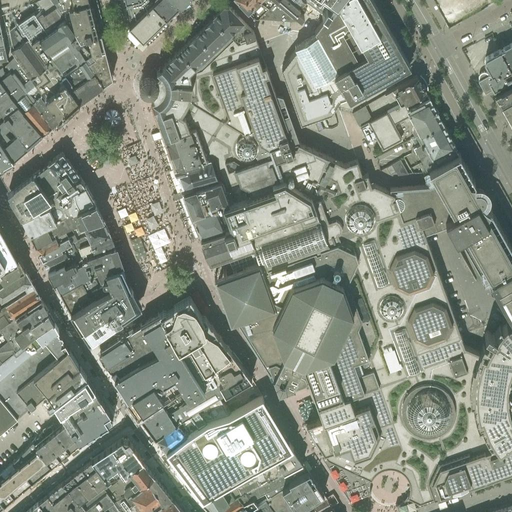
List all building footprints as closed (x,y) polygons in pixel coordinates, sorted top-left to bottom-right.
[(53,0),(38,0),(36,1),(41,7),(19,23),(29,36),(50,67),(54,64),(56,67),(79,100),(103,83),(89,63),(90,63),(78,43),(82,41),(80,38),(63,14),(60,9),(53,0)] [(53,0),(60,9),(93,0),(92,0),(53,0)] [(60,9),(63,14),(80,38),(88,36),(101,33),(93,0),(60,9)] [(126,0),(125,0),(126,0),(130,16),(133,21),(144,10),(142,4),(147,0),(126,0)] [(133,21),(128,25),(142,40),(160,23),(153,15),(159,10),(152,2),(149,0),(147,0),(142,4),(144,10),(133,21)] [(173,0),(154,0),(152,2),(159,10),(166,17),(178,5),(173,0)] [(236,0),(253,18),(283,20),(262,2),(261,2),(258,0),(236,0)] [(297,21),(299,19),(276,0),(258,0),(261,2),(262,2),(283,20),(297,21)] [(276,0),(299,19),(300,20),(304,16),(297,10),(300,7),(291,0),(276,0)] [(337,0),(326,15),(326,16),(314,31),(316,34),(307,39),(294,46),(296,49),(289,57),(290,58),(282,68),(281,68),(282,69),(287,82),(287,83),(292,97),(292,98),(293,98),(296,109),(300,122),(331,111),(339,98),(346,96),(349,100),(398,73),(397,71),(399,70),(399,71),(400,71),(403,69),(406,68),(409,66),(410,66),(410,65),(399,46),(396,42),(386,24),(373,0),(337,0)] [(337,0),(305,0),(306,0),(326,15),(337,0)] [(224,5),(212,16),(238,42),(255,36),(253,31),(228,5),(224,5)] [(159,10),(153,15),(160,23),(166,17),(159,10)] [(511,246),(511,247),(509,242),(508,241),(506,237),(505,236),(505,235),(506,235),(505,234),(504,234),(504,233),(501,229),(502,229),(501,228),(499,226),(498,223),(498,222),(497,222),(496,219),(495,217),(493,213),(492,213),(491,211),(491,210),(491,209),(489,208),(484,205),(480,201),(483,199),(483,198),(484,198),(484,197),(485,197),(485,196),(485,195),(485,194),(485,193),(485,192),(485,191),(484,190),(484,189),(483,189),(483,188),(482,188),(482,187),(481,187),(480,187),(480,186),(479,186),(478,186),(477,186),(474,187),(473,181),(474,181),(474,179),(473,178),(470,173),(470,172),(469,172),(466,167),(467,167),(467,166),(465,163),(463,159),(461,156),(460,154),(459,155),(458,154),(429,170),(433,176),(436,182),(432,184),(389,188),(390,191),(385,189),(384,188),(383,188),(375,184),(376,184),(374,183),(373,183),(371,184),(368,175),(367,173),(364,174),(361,175),(360,171),(361,171),(361,170),(357,159),(344,164),(342,163),(342,162),(340,161),(340,162),(328,156),(326,155),(314,149),(312,148),(311,148),(300,143),(299,143),(300,142),(298,141),(298,142),(297,141),(299,140),(282,95),(275,93),(255,36),(238,42),(212,16),(176,52),(175,52),(174,53),(175,53),(170,57),(169,58),(169,59),(166,62),(165,61),(164,63),(158,70),(157,69),(156,70),(159,74),(155,78),(153,76),(150,75),(150,77),(149,76),(149,75),(147,75),(146,75),(145,76),(143,77),(144,78),(143,78),(142,78),(141,79),(140,80),(139,81),(139,82),(140,83),(140,84),(139,84),(139,85),(139,87),(139,88),(140,90),(141,89),(142,90),(141,91),(142,92),(143,93),(145,93),(146,94),(146,93),(148,93),(147,94),(150,94),(152,93),(154,99),(151,100),(164,137),(194,127),(206,160),(214,157),(214,158),(215,158),(219,169),(218,169),(221,176),(220,176),(220,178),(225,190),(229,202),(267,189),(274,209),(226,224),(227,226),(200,235),(201,235),(201,236),(200,236),(200,237),(201,237),(202,240),(201,240),(201,242),(202,242),(204,247),(203,247),(204,249),(206,255),(207,257),(207,256),(208,259),(209,261),(211,260),(216,258),(218,257),(224,255),(225,255),(225,254),(231,252),(231,253),(233,252),(232,251),(238,249),(238,250),(240,250),(240,249),(242,248),(245,247),(246,248),(247,247),(247,246),(253,244),(253,245),(254,245),(256,251),(258,258),(257,258),(257,259),(246,263),(245,262),(244,263),(243,263),(242,263),(235,266),(234,266),(233,266),(232,267),(226,269),(224,270),(222,270),(216,273),(215,273),(213,274),(214,275),(214,276),(216,283),(217,284),(217,285),(218,286),(220,293),(220,294),(221,295),(221,296),(223,302),(224,304),(229,318),(230,318),(230,319),(231,319),(237,317),(239,320),(238,320),(254,346),(260,356),(269,370),(270,369),(270,368),(271,368),(275,381),(277,386),(283,384),(307,376),(309,381),(311,388),(312,388),(312,390),(317,402),(317,404),(322,417),(306,423),(323,450),(320,452),(319,453),(319,454),(320,454),(323,459),(324,461),(328,466),(327,466),(328,468),(329,467),(332,472),(331,473),(332,474),(333,474),(336,479),(335,479),(336,481),(337,480),(340,485),(339,486),(340,487),(341,487),(344,492),(343,492),(344,494),(345,494),(348,499),(349,501),(350,500),(350,499),(355,497),(355,498),(357,498),(357,497),(362,495),(362,496),(364,495),(364,494),(369,493),(371,493),(370,491),(369,491),(368,485),(369,485),(369,483),(368,483),(370,477),(371,478),(371,476),(371,475),(374,470),(375,471),(376,470),(376,469),(381,466),(382,467),(383,466),(383,465),(389,464),(389,465),(391,465),(391,464),(392,464),(391,464),(394,458),(395,459),(395,458),(396,458),(395,458),(395,459),(395,460),(395,461),(395,462),(395,463),(396,463),(396,464),(397,465),(398,466),(399,466),(400,466),(401,466),(402,466),(403,466),(404,466),(404,465),(405,465),(405,464),(406,464),(406,463),(407,463),(406,464),(407,465),(404,470),(404,471),(403,471),(404,473),(405,472),(408,477),(408,478),(408,479),(409,479),(410,485),(409,485),(409,487),(410,487),(408,493),(407,493),(407,495),(408,495),(404,500),(403,499),(402,501),(397,505),(397,504),(395,504),(396,506),(398,511),(397,511),(399,511),(400,511),(405,510),(405,511),(407,510),(407,509),(412,507),(413,508),(414,507),(420,504),(420,505),(422,505),(421,504),(427,502),(427,503),(429,502),(429,501),(434,499),(435,500),(436,500),(436,499),(442,497),(442,498),(444,497),(443,496),(449,494),(449,495),(451,494),(451,493),(450,493),(449,490),(464,484),(470,482),(472,482),(477,480),(479,479),(484,477),(486,477),(492,475),(494,474),(499,472),(501,471),(507,469),(508,469),(510,468),(511,467),(511,395),(511,396),(509,396),(508,396),(507,396),(506,396),(506,393),(506,387),(507,387),(507,385),(506,385),(507,376),(508,377),(508,375),(510,366),(511,366),(511,246)] [(11,50),(15,56),(15,57),(22,66),(31,78),(60,117),(59,115),(63,112),(64,113),(65,113),(67,112),(68,111),(69,111),(71,110),(72,108),(73,107),(74,105),(74,104),(73,102),(77,99),(78,100),(79,100),(56,67),(54,64),(50,67),(29,36),(19,23),(10,29),(14,48),(11,50)] [(101,33),(88,36),(90,44),(103,40),(101,33)] [(89,63),(103,83),(112,76),(105,48),(92,51),(90,44),(88,36),(80,38),(82,41),(78,43),(90,63),(89,63)] [(92,51),(105,48),(103,40),(90,44),(92,51)] [(511,43),(511,42),(499,49),(511,72),(511,43)] [(511,77),(511,72),(499,49),(485,57),(484,61),(490,73),(488,74),(487,73),(487,72),(486,72),(485,72),(484,71),(483,72),(481,72),(480,73),(479,73),(479,74),(478,75),(478,76),(478,77),(478,78),(478,79),(479,79),(477,80),(485,93),(486,92),(511,77)] [(21,86),(51,125),(60,117),(31,78),(22,66),(15,57),(15,56),(6,65),(11,71),(21,86)] [(11,71),(0,79),(43,133),(51,125),(21,86),(11,71)] [(392,89),(400,104),(425,91),(424,89),(426,88),(422,83),(421,83),(417,75),(392,89)] [(0,112),(10,127),(28,146),(43,133),(0,79),(0,112)] [(499,97),(511,89),(511,81),(494,91),(496,95),(498,97),(499,97)] [(511,89),(499,97),(498,98),(507,114),(511,121),(511,89)] [(419,133),(420,134),(442,122),(441,121),(440,119),(439,118),(440,118),(439,116),(438,116),(437,114),(437,113),(437,112),(434,107),(432,104),(432,103),(431,103),(430,100),(430,99),(429,97),(428,97),(425,91),(400,104),(372,119),(360,125),(368,142),(376,138),(383,149),(402,139),(394,124),(410,115),(415,125),(414,125),(414,126),(413,126),(413,127),(413,128),(413,129),(413,130),(413,131),(414,132),(415,132),(415,133),(416,133),(417,133),(418,133),(419,133)] [(372,119),(365,106),(352,113),(359,126),(360,125),(372,119)] [(0,138),(2,137),(16,156),(28,146),(10,127),(0,112),(0,138)] [(419,152),(449,135),(442,122),(420,134),(412,138),(416,145),(412,147),(412,150),(413,152),(416,153),(419,152)] [(175,169),(206,160),(194,127),(164,137),(175,168),(174,168),(175,169)] [(89,128),(81,135),(90,146),(88,148),(89,149),(92,146),(92,147),(93,147),(92,148),(92,147),(87,151),(89,153),(92,150),(94,152),(98,149),(96,146),(97,146),(98,145),(99,146),(99,145),(99,146),(103,151),(94,157),(102,168),(103,168),(102,166),(112,160),(105,150),(101,144),(100,143),(101,143),(105,142),(104,140),(99,141),(98,142),(99,141),(89,128)] [(428,169),(429,170),(458,154),(459,155),(460,154),(459,152),(458,152),(454,146),(455,145),(449,135),(419,152),(424,161),(421,163),(419,166),(422,172),(428,169)] [(2,137),(0,138),(0,145),(9,162),(13,159),(16,156),(2,137)] [(0,166),(9,162),(0,145),(0,166)] [(128,147),(137,188),(155,184),(151,167),(142,169),(140,157),(136,158),(133,146),(128,147)] [(72,191),(73,191),(85,184),(80,176),(68,160),(62,152),(58,155),(48,162),(60,177),(60,176),(67,185),(64,187),(67,192),(64,194),(68,199),(71,197),(72,191)] [(181,186),(183,190),(220,178),(220,176),(221,176),(218,169),(219,169),(215,158),(214,158),(214,157),(206,160),(175,169),(177,172),(176,172),(176,173),(177,173),(182,185),(181,186)] [(391,164),(395,171),(397,175),(408,174),(400,159),(391,164)] [(48,162),(33,173),(44,188),(44,189),(48,195),(49,194),(50,195),(64,187),(67,185),(60,176),(60,177),(48,162)] [(390,174),(395,171),(391,164),(386,167),(390,174)] [(13,189),(7,193),(11,198),(12,201),(20,215),(21,217),(22,217),(34,212),(33,209),(38,206),(39,209),(47,205),(54,201),(50,195),(49,194),(48,195),(44,189),(44,188),(33,173),(32,174),(29,177),(28,177),(13,188),(13,189)] [(183,190),(188,204),(225,190),(220,178),(183,190)] [(85,184),(73,191),(77,199),(90,194),(85,183),(85,184)] [(200,234),(200,235),(227,226),(226,224),(274,209),(267,189),(229,202),(221,205),(221,203),(192,214),(192,215),(196,223),(197,223),(198,226),(197,226),(200,234)] [(188,204),(192,214),(221,203),(221,205),(229,202),(225,190),(188,204)] [(52,222),(95,202),(90,194),(77,199),(73,191),(72,191),(71,197),(70,200),(58,207),(54,201),(47,205),(39,209),(38,206),(33,209),(34,212),(22,217),(29,233),(52,222)] [(155,214),(164,211),(160,200),(151,203),(155,214)] [(71,228),(102,217),(95,202),(52,222),(29,233),(35,245),(52,237),(65,231),(71,228)] [(147,217),(149,228),(158,227),(156,216),(147,217)] [(73,242),(76,247),(89,242),(89,241),(109,233),(102,217),(71,228),(65,231),(68,235),(72,242),(73,242)] [(0,265),(17,256),(17,254),(4,229),(0,222),(0,265)] [(35,245),(39,252),(59,242),(58,240),(68,235),(65,231),(52,237),(35,245)] [(81,258),(114,245),(109,233),(89,241),(89,242),(76,247),(81,258)] [(39,252),(42,259),(62,249),(61,247),(72,242),(68,235),(58,240),(59,242),(39,252)] [(62,249),(42,259),(47,269),(64,261),(65,263),(72,260),(73,260),(81,258),(76,247),(73,242),(72,242),(61,247),(62,249)] [(86,268),(117,256),(114,245),(81,258),(84,263),(86,268)] [(134,259),(148,254),(145,246),(131,251),(134,259)] [(25,270),(17,256),(0,265),(0,285),(25,270)] [(91,288),(108,281),(107,275),(105,270),(120,265),(121,265),(117,256),(86,268),(90,277),(86,279),(91,288)] [(64,261),(47,269),(48,270),(53,280),(53,281),(62,275),(64,279),(72,275),(70,271),(84,263),(81,258),(73,260),(72,260),(65,263),(64,261)] [(62,275),(53,281),(60,293),(86,279),(90,277),(86,268),(84,263),(70,271),(72,275),(64,279),(62,275)] [(85,303),(70,312),(75,320),(76,322),(81,329),(107,311),(115,323),(116,322),(116,323),(121,320),(124,317),(129,314),(127,310),(135,305),(136,305),(136,304),(137,304),(135,299),(133,295),(123,273),(121,268),(122,268),(121,265),(105,270),(107,275),(108,281),(111,288),(109,289),(107,290),(105,287),(103,288),(105,291),(92,298),(85,302),(85,303)] [(0,300),(31,281),(25,270),(0,285),(0,300)] [(86,279),(60,293),(61,296),(63,299),(66,305),(68,309),(70,311),(70,312),(85,303),(85,302),(92,298),(105,291),(103,288),(105,287),(107,290),(109,289),(111,288),(108,281),(91,288),(86,279)] [(0,326),(10,319),(13,317),(41,297),(35,286),(31,281),(0,300),(0,326)] [(204,390),(223,380),(220,375),(215,363),(232,351),(226,344),(225,344),(224,344),(219,334),(217,334),(212,325),(210,324),(204,315),(203,315),(202,315),(190,295),(188,295),(158,313),(171,335),(174,340),(196,377),(204,390)] [(0,343),(9,336),(48,309),(47,309),(41,298),(41,297),(13,317),(10,319),(0,326),(0,343)] [(0,361),(1,360),(3,359),(21,345),(54,320),(48,309),(9,336),(0,343),(0,361)] [(107,311),(81,329),(88,341),(115,323),(107,311)] [(175,375),(181,386),(189,398),(204,390),(196,377),(174,340),(171,335),(158,313),(140,323),(158,352),(114,378),(127,398),(160,377),(164,383),(175,375)] [(0,361),(0,376),(12,366),(58,327),(54,320),(21,345),(3,359),(1,360),(0,361)] [(158,352),(140,323),(133,328),(132,326),(128,329),(129,331),(123,334),(127,340),(128,340),(132,345),(133,344),(136,349),(128,353),(106,367),(114,378),(158,352)] [(0,432),(31,407),(17,389),(68,346),(58,327),(12,366),(0,376),(0,432)] [(127,340),(123,334),(100,349),(99,355),(106,367),(128,353),(136,349),(133,344),(132,345),(128,340),(127,340)] [(31,407),(47,392),(79,363),(72,351),(68,346),(17,389),(31,407)] [(232,351),(215,363),(220,375),(241,363),(236,357),(232,351)] [(47,392),(53,402),(87,376),(79,363),(47,392)] [(228,391),(251,377),(241,363),(220,375),(223,380),(228,391)] [(137,412),(139,415),(165,398),(181,386),(175,375),(164,383),(160,377),(127,398),(137,412)] [(53,402),(60,412),(67,408),(66,407),(95,389),(87,376),(53,402)] [(146,426),(155,438),(186,416),(218,397),(228,391),(223,380),(204,390),(189,398),(146,426)] [(139,415),(146,426),(189,398),(181,386),(165,398),(139,415)] [(66,407),(67,408),(71,415),(100,397),(95,389),(66,407)] [(275,456),(291,446),(282,429),(261,394),(239,408),(226,415),(206,421),(165,451),(202,500),(227,484),(251,470),(275,456)] [(77,423),(105,405),(100,397),(71,415),(75,421),(76,420),(77,423)] [(186,416),(155,438),(166,451),(185,435),(206,421),(226,415),(228,413),(218,397),(186,416)] [(60,412),(64,418),(79,441),(112,420),(113,416),(105,405),(77,423),(76,420),(75,421),(71,415),(67,408),(60,412)] [(64,418),(51,425),(70,449),(79,441),(64,418)] [(46,428),(41,432),(61,456),(70,449),(51,425),(46,428)] [(41,432),(33,441),(51,464),(61,456),(41,432)] [(122,437),(101,451),(110,463),(133,445),(128,438),(122,437)] [(16,458),(15,459),(32,480),(51,464),(33,441),(16,458)] [(117,478),(142,459),(133,445),(110,463),(101,470),(107,478),(108,479),(115,475),(117,478)] [(233,498),(302,461),(300,458),(299,457),(296,452),(295,450),(294,450),(293,447),(292,445),(291,446),(275,456),(251,470),(227,484),(202,500),(212,511),(233,498)] [(101,470),(110,463),(101,451),(91,458),(101,470)] [(91,457),(81,465),(98,485),(107,478),(101,470),(91,458),(91,457)] [(15,459),(0,471),(0,477),(14,495),(32,480),(15,459)] [(128,493),(154,474),(142,459),(117,478),(128,493)] [(300,474),(309,471),(302,461),(233,498),(212,511),(213,511),(229,511),(242,504),(264,493),(285,483),(287,482),(294,478),(300,474)] [(81,465),(72,472),(88,493),(98,485),(81,465)] [(295,511),(302,507),(323,493),(309,471),(300,474),(294,478),(287,482),(288,483),(280,489),(280,490),(294,510),(290,511),(284,511),(281,507),(274,511),(295,511)] [(72,472),(63,479),(79,500),(88,493),(72,472)] [(154,511),(173,498),(154,474),(128,493),(116,499),(99,511),(154,511)] [(0,477),(0,497),(4,502),(14,495),(0,477)] [(47,492),(63,511),(99,511),(116,499),(128,493),(117,478),(82,505),(79,500),(63,479),(47,492)] [(229,511),(247,511),(264,500),(280,490),(280,489),(288,483),(287,482),(285,483),(264,493),(242,504),(229,511)] [(247,511),(274,511),(281,507),(284,511),(290,511),(294,510),(280,490),(264,500),(247,511)] [(47,511),(63,511),(47,492),(38,500),(47,511)] [(334,511),(330,506),(331,506),(326,497),(317,502),(313,505),(313,506),(305,511),(334,511)] [(184,511),(173,498),(154,511),(184,511)] [(27,511),(47,511),(38,500),(32,504),(33,506),(26,511),(27,511)] [(445,500),(437,503),(439,509),(447,506),(445,500)]
